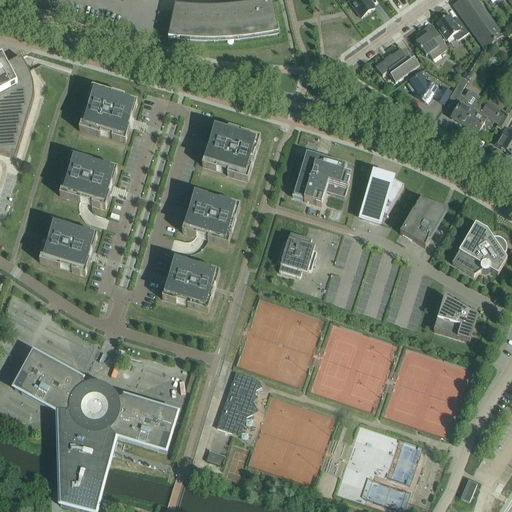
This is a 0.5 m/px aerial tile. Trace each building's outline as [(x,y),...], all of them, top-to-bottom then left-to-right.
[(253,0),(255,6),(251,7),(242,8),(237,8),(232,9),(222,9),(214,10),(205,10),(197,10),(193,9),(184,9),(175,8),(170,40),(187,42),(205,43),(224,42),(243,41),(261,39),(279,35),(272,3),(271,3),(269,0),(253,0)] [(351,0),(348,2),(361,19),(374,10),(367,0),(351,0)] [(484,50),(502,37),(474,0),(463,0),(454,7),(484,50)] [(453,22),(449,17),(444,21),(443,20),(436,25),(440,31),(439,32),(446,42),(452,37),(454,40),(456,41),(458,42),(459,41),(469,34),(458,19),(453,22)] [(448,50),(435,31),(426,37),(423,33),(417,37),(420,42),(416,45),(421,52),(421,51),(426,57),(428,56),(432,61),(448,50)] [(408,64),(406,61),(407,60),(401,51),(376,69),(382,78),(389,73),(391,76),(390,77),(395,85),(419,68),(414,60),(408,64)] [(28,73),(21,59),(6,67),(3,60),(0,61),(0,155),(15,160),(33,102),(33,101),(34,99),(34,97),(34,95),(34,93),(34,92),(34,90),(34,88),(33,86),(33,84),(33,82),(32,80),(31,78),(30,76),(29,73),(34,70),(28,73)] [(410,83),(406,86),(415,98),(427,106),(432,97),(437,100),(436,101),(442,105),(450,93),(444,89),(441,93),(437,91),(437,90),(425,83),(420,76),(410,83)] [(478,106),(460,95),(468,83),(462,79),(449,99),(455,103),(456,102),(460,105),(451,120),(464,128),(478,106)] [(472,94),(466,91),(464,95),(481,105),(487,95),(475,87),(472,94)] [(83,118),(79,132),(100,138),(100,135),(112,138),(111,140),(125,145),(130,129),(128,129),(131,119),(133,120),(137,104),(124,100),(125,98),(112,94),(112,95),(92,89),(88,103),(93,104),(88,120),(83,118)] [(484,110),(478,106),(464,128),(477,136),(487,120),(498,127),(506,113),(489,102),(484,110)] [(503,132),(511,117),(511,113),(508,110),(506,113),(498,127),(497,128),(503,132)] [(207,152),(202,168),(216,172),(216,170),(228,173),(227,177),(247,183),(260,140),(241,134),(241,133),(228,129),(228,132),(214,127),(209,143),(211,143),(208,153),(207,152)] [(511,134),(506,131),(501,139),(496,147),(511,157),(511,134)] [(344,200),(347,191),(350,181),(345,180),(346,176),(344,175),(347,167),(306,154),(292,199),(302,202),(302,201),(304,202),(304,203),(321,208),(325,194),(344,200)] [(92,163),(71,157),(67,171),(72,172),(68,185),(63,183),(59,197),(79,203),(80,203),(80,202),(86,204),(92,205),(91,207),(92,207),(105,211),(110,196),(108,195),(111,186),(113,186),(117,171),(103,166),(103,168),(92,165),(92,163)] [(388,182),(386,181),(374,177),(372,183),(370,183),(359,220),(370,223),(380,226),(383,216),(386,218),(404,188),(393,182),(391,186),(390,184),(391,181),(388,181),(388,182)] [(208,198),(194,194),(189,209),(191,210),(188,219),(187,219),(182,234),(196,238),(196,237),(202,238),(208,240),(207,242),(228,248),(240,208),(219,202),(218,203),(207,200),(208,198)] [(439,213),(428,206),(420,200),(400,235),(425,250),(432,233),(434,234),(438,227),(435,225),(440,212),(439,212),(439,213)] [(83,235),(72,231),(72,230),(51,223),(47,237),(52,238),(48,251),(43,250),(39,264),(60,270),(60,268),(72,272),(71,273),(85,277),(90,262),(88,261),(91,252),(93,253),(97,237),(83,233),(83,235)] [(486,232),(475,226),(452,266),(473,278),(481,273),(484,275),(487,275),(490,273),(497,278),(507,261),(504,257),(505,256),(505,255),(506,254),(506,253),(506,252),(506,251),(506,250),(506,249),(506,247),(505,246),(505,245),(504,244),(504,243),(503,242),(502,242),(501,241),(499,240),(498,240),(497,240),(495,240),(494,240),(493,240),(492,240),(486,232)] [(310,248),(312,242),(290,236),(287,246),(284,244),(278,264),(282,265),(279,274),(300,281),(302,275),(307,277),(308,273),(311,273),(316,254),(314,253),(315,249),(310,248)] [(199,270),(187,266),(188,265),(174,260),(169,276),(171,276),(168,286),(167,285),(162,301),(176,305),(176,303),(188,307),(187,308),(208,314),(212,301),(207,299),(211,286),(216,288),(220,274),(199,268),(199,270)] [(342,290),(346,276),(340,275),(336,288),(342,290)] [(468,343),(476,318),(443,299),(433,333),(468,343)] [(123,400),(119,402),(117,398),(114,399),(111,396),(114,394),(109,390),(104,388),(99,386),(95,386),(90,386),(85,388),(83,383),(84,383),(84,382),(34,355),(14,391),(62,417),(58,426),(59,469),(60,507),(78,511),(97,511),(105,481),(116,440),(166,455),(178,415),(123,399),(123,400)] [(217,430),(231,435),(234,426),(242,429),(246,419),(252,416),(249,410),(255,408),(252,402),(256,392),(261,389),(258,383),(236,375),(217,430)] [(52,433),(56,427),(46,421),(43,427),(52,433)] [(210,453),(206,462),(221,467),(224,457),(210,453)] [(511,472),(506,470),(503,478),(511,481),(511,478),(511,472)] [(469,504),(477,486),(468,482),(460,500),(469,504)]
